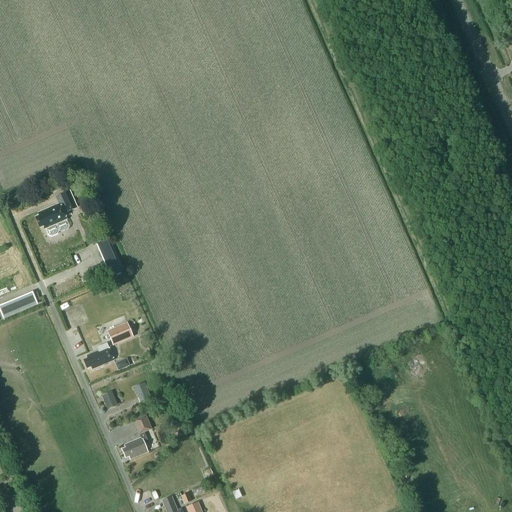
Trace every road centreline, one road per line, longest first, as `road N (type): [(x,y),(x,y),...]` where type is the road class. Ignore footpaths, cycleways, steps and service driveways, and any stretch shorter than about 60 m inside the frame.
road 1 (residential): [(137,511),(10,217)]
road 2 (unclassified): [(511,127),(455,0)]
